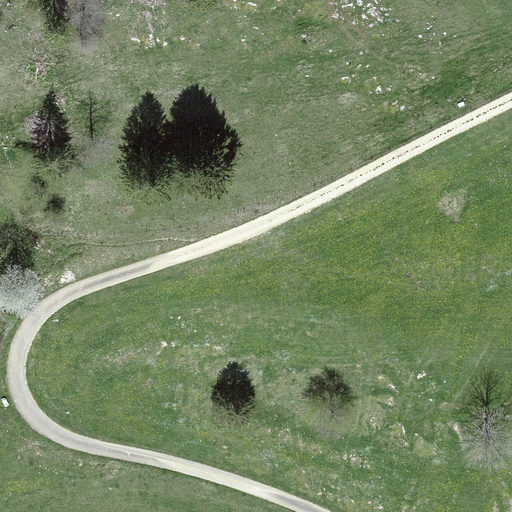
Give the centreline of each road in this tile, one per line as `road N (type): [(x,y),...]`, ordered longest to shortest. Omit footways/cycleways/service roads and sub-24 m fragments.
road 1 (track): [(298,511),(244,486),(35,435),(22,412),(13,378),(31,323),(76,296),(164,265)]
road 2 (track): [(511,101),(259,230),(164,265)]
